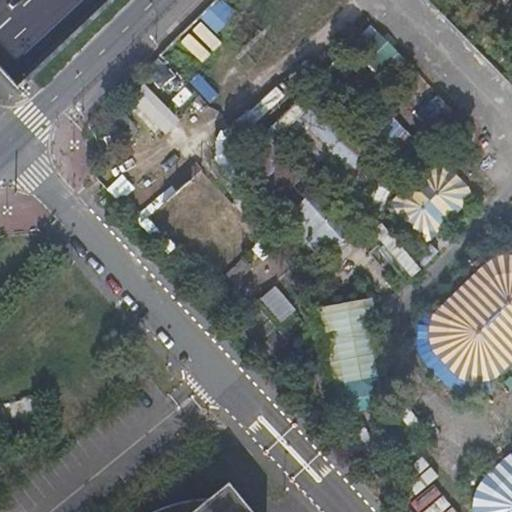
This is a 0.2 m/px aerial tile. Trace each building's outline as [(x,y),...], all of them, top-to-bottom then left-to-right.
[(424,161),(390,197),(388,203),(388,208),(411,235),(423,238),(430,237),(469,202),(471,192),(469,182),(445,160),(438,155),(431,156),(424,161)] [(298,214),(337,252),(353,236),(313,198),(298,214)] [(389,225),(380,232),(414,274),(423,267),(389,225)] [(488,379),(502,369),(511,359),(511,250),(510,250),(492,254),(440,305),(432,324),(435,350),(450,368),(468,378),(488,379)] [(279,284),(263,296),(283,322),(299,309),(279,284)] [(371,296),(317,306),(338,414),(391,403),(371,296)] [(472,503),(472,511),(511,511),(511,448),(508,450),(493,464),(477,485),(472,503)] [(247,511),(222,481),(205,495),(200,496),(195,496),(190,496),(185,497),(181,498),(176,499),(171,500),(166,502),(161,503),(157,505),(152,507),(146,510),(141,511),(247,511)] [(455,511),(442,492),(420,507),(423,511),(455,511)]
